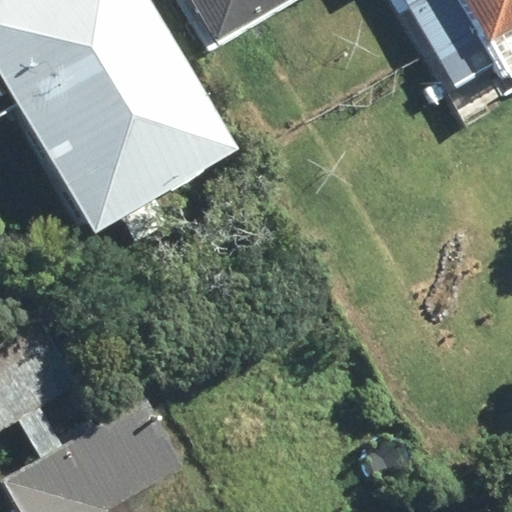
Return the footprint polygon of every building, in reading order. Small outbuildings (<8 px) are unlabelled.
[(138,0),(0,0),(0,116),(5,114),(79,241),(228,155),(138,0)] [(162,0),(189,48),(276,0),(162,0)] [(511,0),(436,0),(461,45),(504,21),(511,34),(511,0)] [(0,326),(0,425),(65,389),(23,314),(0,326)] [(0,511),(98,511),(172,472),(134,402),(0,474),(0,511)]
